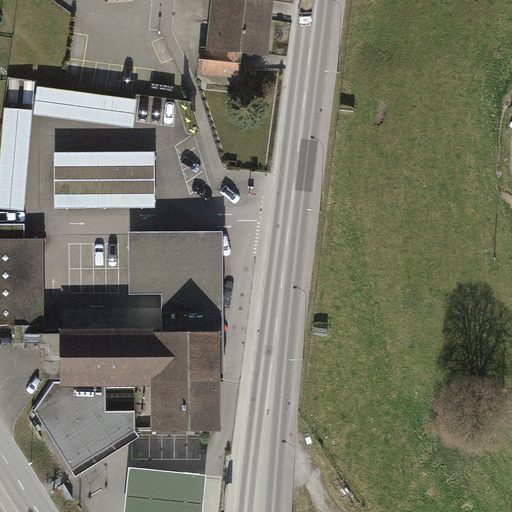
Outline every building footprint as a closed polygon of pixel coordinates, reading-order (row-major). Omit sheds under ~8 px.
[(270,0),(215,0),(209,56),(263,62),(270,0)] [(38,86),(34,112),(133,127),(137,100),(38,86)] [(34,112),(6,109),(0,188),(0,205),(24,208),(34,112)] [(155,154),(56,154),(56,207),(155,207),(155,154)] [(41,381),(66,381),(66,332),(46,332),(44,238),(26,239),(25,224),(0,224),(0,323),(17,323),(17,343),(40,343),(41,381)] [(219,234),(140,235),(141,294),(163,294),(163,312),(220,312),(219,234)] [(220,312),(163,312),(164,331),(218,330),(218,379),(224,379),(223,312),(220,312)] [(218,379),(218,330),(164,331),(66,332),(66,381),(66,383),(107,383),(107,412),(135,412),(135,429),(219,428),(218,379)] [(107,412),(107,383),(66,383),(57,384),(37,411),(72,467),(135,429),(135,412),(107,412)] [(202,511),(205,478),(133,470),(128,511),(202,511)]
